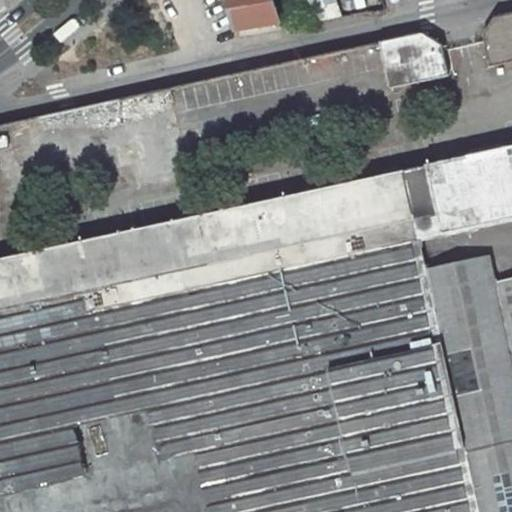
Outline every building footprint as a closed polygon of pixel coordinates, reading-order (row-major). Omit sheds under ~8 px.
[(224,0),(235,31),(281,23),(273,0),(224,0)] [(334,0),(309,0),(313,11),(336,4),(334,0)] [(491,68),(511,63),(511,14),(496,18),(485,37),(491,68)] [(392,90),(449,77),(442,46),(423,35),(381,44),(392,90)] [(511,148),(427,167),(442,236),(511,220),(511,148)]
